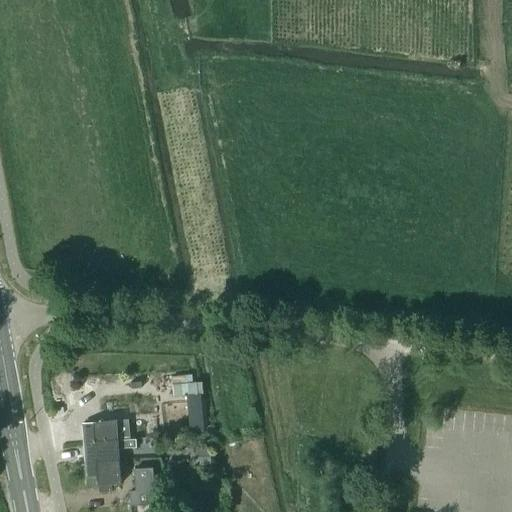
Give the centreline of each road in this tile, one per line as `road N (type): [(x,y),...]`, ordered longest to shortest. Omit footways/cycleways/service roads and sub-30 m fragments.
road 1 (unclassified): [(386,344),(54,313),(0,315)]
road 2 (secondary): [(25,511),(0,372)]
